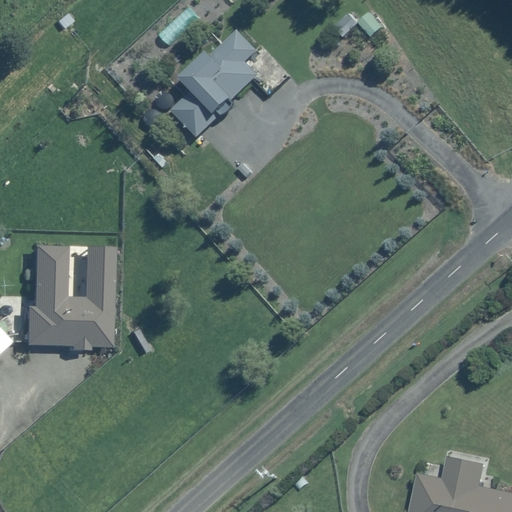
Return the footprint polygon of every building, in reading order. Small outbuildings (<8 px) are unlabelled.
[(377,36),(387,27),(375,12),(365,20),(377,36)] [(364,24),(355,13),(337,28),(346,39),(364,24)] [(263,56),(240,31),(184,80),(193,89),(170,110),(198,142),(223,120),(220,117),(246,94),(263,81),(251,67),(263,56)] [(113,248),(34,246),(33,308),(26,308),(25,347),(70,348),(70,352),(88,352),(88,349),(110,349),(113,248)] [(0,350),(9,343),(0,333),(0,350)] [(511,511),(511,495),(495,492),(498,478),(485,476),(488,458),(450,451),(447,467),(422,463),(412,511),(511,511)]
